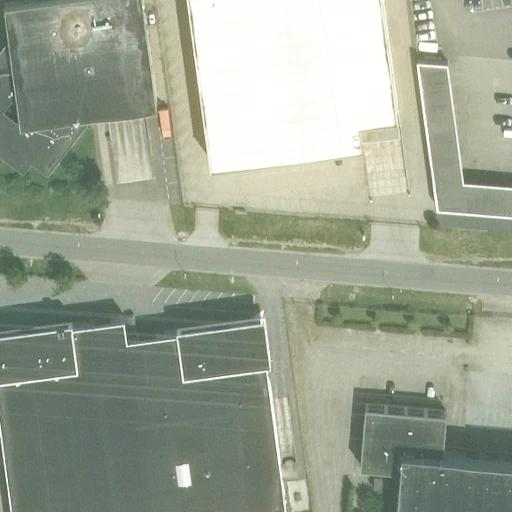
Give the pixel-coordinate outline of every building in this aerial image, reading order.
[(85,125),(84,116),(157,106),(143,0),(26,0),(4,3),(9,38),(13,68),(0,69),(0,153),(23,171),(31,161),(48,173),(85,125)] [(363,141),(363,136),(360,117),(398,112),(399,112),(383,0),(188,0),(210,162),(363,141)] [(0,331),(0,417),(12,511),(149,511),(126,336),(127,336),(124,315),(0,331)] [(261,318),(127,336),(126,336),(149,511),(228,511),(286,504),(261,318)] [(511,511),(511,455),(443,450),(446,410),(365,404),(360,465),(400,468),(396,511),(511,511)] [(389,477),(375,476),(374,486),(388,487),(389,477)]
